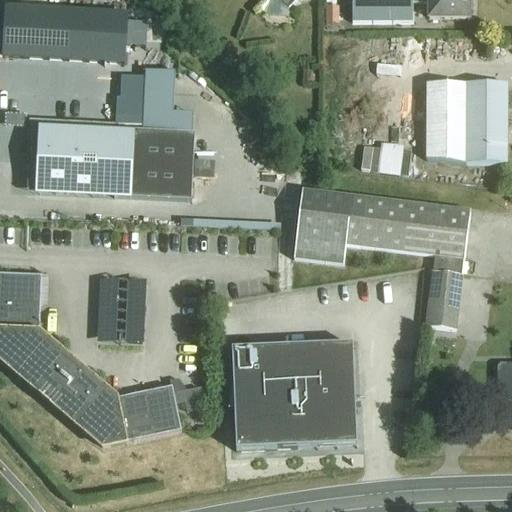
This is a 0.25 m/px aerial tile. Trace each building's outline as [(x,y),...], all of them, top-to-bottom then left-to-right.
[(289,11),(294,7),(308,7),(308,0),(267,0),(268,6),(283,6),(289,11)] [(351,0),(352,31),(412,31),(412,11),(428,11),(428,26),(468,26),(468,16),(472,16),(472,8),(468,4),(469,0),(463,0),(351,0)] [(128,21),(8,14),(5,62),(125,69),(128,21)] [(153,39),(153,52),(172,53),(174,19),(140,18),(139,38),(153,39)] [(187,117),(187,77),(162,77),(161,116),(187,117)] [(122,82),(120,131),(144,132),(146,83),(122,82)] [(427,89),(426,129),(426,163),(465,167),(506,168),(507,92),(465,92),(465,89),(427,89)] [(41,194),(116,198),(116,204),(193,208),(196,140),(120,137),(120,132),(144,133),(144,132),(120,131),(31,127),(28,177),(30,178),(30,173),(42,174),(41,194)] [(223,143),(224,128),(203,127),(202,142),(223,143)] [(408,148),(369,145),(366,172),(406,176),(408,148)] [(220,181),(221,165),(202,163),(200,179),(220,181)] [(343,269),(345,249),(434,260),(426,331),(456,335),(470,215),(302,195),(294,263),(343,269)] [(0,280),(0,364),(105,453),(183,436),(177,408),(185,407),(187,416),(201,413),(199,404),(204,403),(202,393),(175,399),(173,392),(172,393),(155,396),(117,404),(40,340),(41,330),(43,283),(43,282),(0,280)] [(151,283),(103,282),(101,345),(149,347),(151,283)] [(353,350),(313,352),(233,355),(237,456),(299,453),(298,447),(358,444),(353,350)] [(498,405),(511,404),(511,366),(498,367),(498,405)]
